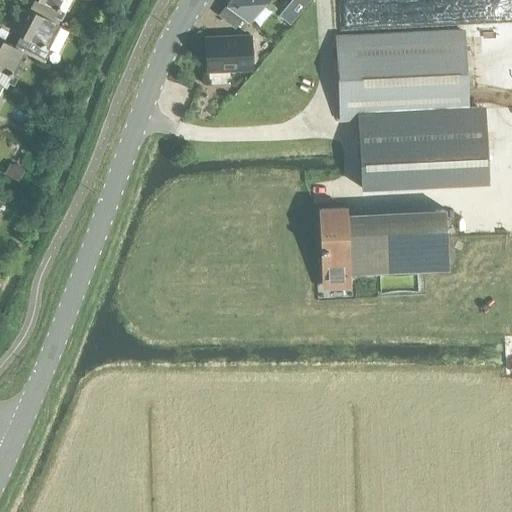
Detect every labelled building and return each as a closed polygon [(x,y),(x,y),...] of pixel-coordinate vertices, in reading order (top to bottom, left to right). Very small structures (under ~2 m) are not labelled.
[(32,0),(28,8),(56,22),(58,19),(60,20),(64,12),(66,12),(72,0),(32,0)] [(266,0),(230,0),(227,4),(242,17),(249,22),(266,0)] [(290,0),(280,13),(291,21),(308,0),(290,0)] [(511,0),(377,0),(378,8),(364,8),(347,9),(347,22),(511,15),(511,0)] [(219,14),(235,27),(242,17),(227,4),(219,14)] [(26,7),(13,32),(19,35),(13,46),(22,50),(22,51),(37,59),(40,54),(45,57),(62,26),(55,23),(56,22),(28,8),(26,7)] [(358,118),(361,188),(486,183),(483,112),(465,113),(462,30),(336,36),(340,119),(358,118)] [(249,35),(204,37),(206,69),(251,68),(249,35)] [(0,83),(1,85),(7,87),(9,83),(12,85),(16,77),(10,74),(22,51),(22,50),(13,46),(0,38),(0,83)] [(344,213),(344,206),(319,207),(321,246),(320,246),(320,254),(325,253),(327,287),(348,286),(347,273),(448,268),(445,208),(344,213)]
